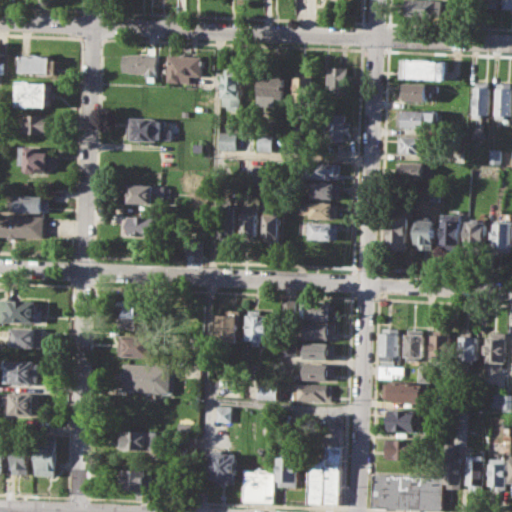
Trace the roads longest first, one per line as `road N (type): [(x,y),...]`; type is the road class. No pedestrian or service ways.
road 1 (residential): [(0,266),(511,289)]
road 2 (residential): [(0,20),(511,42)]
road 3 (residential): [(357,511),(378,0)]
road 4 (residential): [(80,511),(93,0)]
